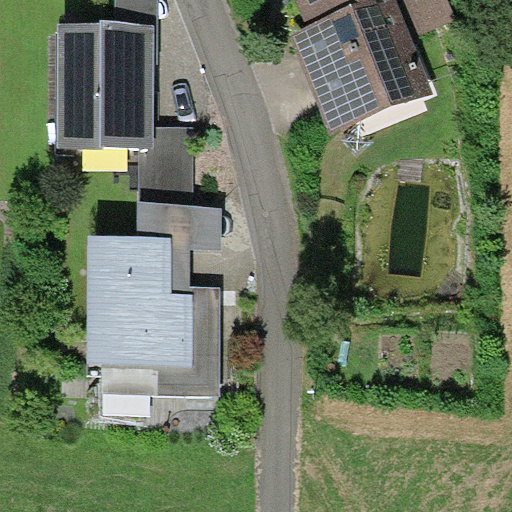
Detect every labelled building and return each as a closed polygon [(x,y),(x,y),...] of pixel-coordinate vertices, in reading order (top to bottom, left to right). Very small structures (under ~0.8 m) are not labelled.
[(116,0),(117,28),(155,29),(155,0),(116,0)] [(435,95),(395,0),(294,0),(307,31),(288,39),(329,139),(435,95)] [(446,0),(404,0),(420,37),(456,22),(446,0)] [(117,28),(60,28),(58,152),(141,153),(141,208),(191,209),(192,129),(154,129),(155,59),(155,29),(117,28)] [(139,241),(89,241),(90,366),(103,366),(103,398),(222,398),(221,289),(194,289),(193,256),(224,256),(224,209),(191,209),(141,208),(139,241)]
